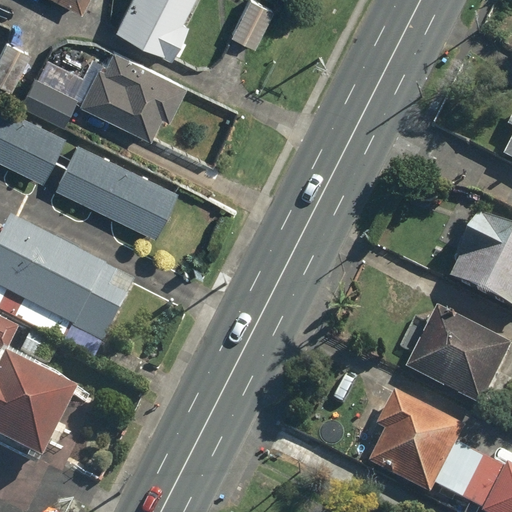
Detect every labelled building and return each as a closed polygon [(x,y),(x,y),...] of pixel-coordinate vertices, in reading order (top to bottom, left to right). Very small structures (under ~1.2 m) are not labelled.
[(55,0),(78,13),(85,0),(55,0)] [(127,0),(112,26),(168,59),(189,24),(183,21),(194,0),(127,0)] [(30,52),(4,39),(0,48),(0,95),(6,98),(30,52)] [(62,126),(74,101),(150,140),(161,117),(168,120),(184,87),(142,66),(139,72),(124,64),(128,56),(110,48),(104,59),(92,53),(80,76),(44,57),(20,105),(62,126)] [(61,138),(0,106),(0,155),(40,177),(61,138)] [(511,132),(511,141),(503,159),(511,163),(511,120),(507,130),(511,132)] [(174,195),(77,145),(57,184),(153,234),(174,195)] [(106,257),(0,201),(0,272),(77,313),(106,257)] [(460,255),(465,257),(451,282),(511,314),(511,226),(505,223),(502,229),(485,220),(480,217),(460,255)] [(416,356),(408,372),(480,411),(482,407),(501,417),(511,396),(511,377),(503,372),(511,354),(511,349),(439,310),(431,326),(417,318),(401,348),(416,356)] [(11,350),(45,367),(55,346),(22,330),(11,350)] [(72,396),(0,358),(0,447),(36,466),(72,396)] [(511,511),(511,469),(508,475),(473,455),(474,452),(460,444),(467,432),(398,392),(377,427),(387,433),(370,464),(430,499),(436,489),(448,497),(449,495),(478,511),(511,511)]
